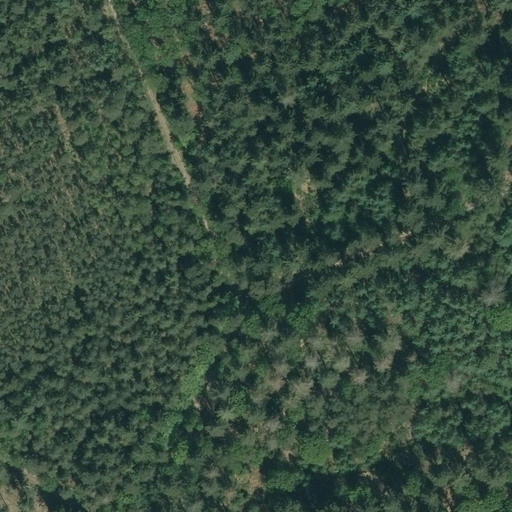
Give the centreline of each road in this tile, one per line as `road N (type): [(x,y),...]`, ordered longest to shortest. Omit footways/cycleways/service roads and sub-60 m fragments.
road 1 (track): [(113,0),(245,309)]
road 2 (track): [(511,193),(245,309)]
road 3 (track): [(245,309),(140,511)]
